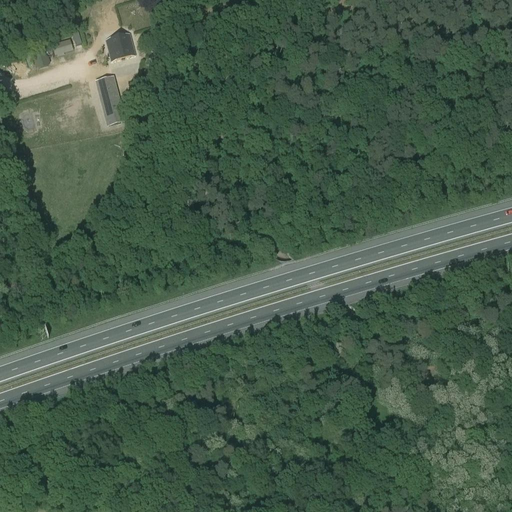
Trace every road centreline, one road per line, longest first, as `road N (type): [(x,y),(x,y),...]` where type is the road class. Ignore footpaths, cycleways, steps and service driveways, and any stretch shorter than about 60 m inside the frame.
road 1 (track): [(162,0),(144,104),(156,145),(415,375),(481,511)]
road 2 (motorway): [(511,215),(0,375)]
road 3 (motorway): [(0,401),(511,242)]
